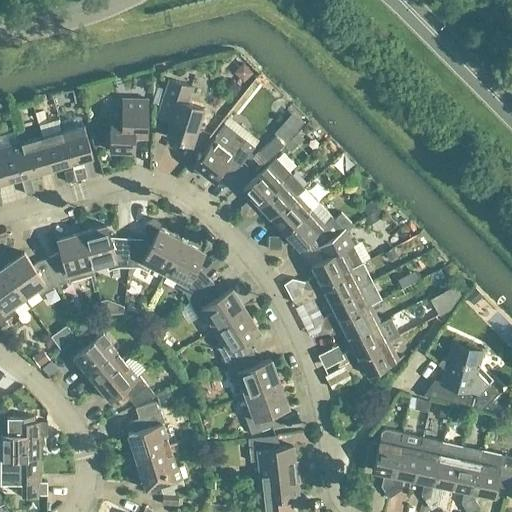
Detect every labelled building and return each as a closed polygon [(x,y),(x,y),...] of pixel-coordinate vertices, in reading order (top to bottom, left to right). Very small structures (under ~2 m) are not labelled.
[(241,61),(236,67),(236,74),(243,80),(252,70),(241,61)] [(200,117),(203,107),(186,102),(192,86),(170,79),(157,115),(171,120),(166,135),(191,143),(196,129),(211,133),(214,121),(200,117)] [(50,96),(52,112),(77,108),(74,92),(50,96)] [(147,135),(148,99),(123,98),(122,114),(110,114),(109,149),(134,150),(135,135),(147,135)] [(92,156),(83,124),(62,130),(71,162),(92,156)] [(232,175),(255,146),(225,124),(193,164),(213,180),(223,168),(232,175)] [(71,162),(62,130),(41,136),(50,168),(71,162)] [(297,131),(284,143),(290,150),(303,138),(297,131)] [(276,134),(253,154),(261,164),(284,143),(276,134)] [(29,174),(31,180),(40,177),(42,177),(40,171),(50,168),(41,136),(20,142),(29,174)] [(20,142),(0,147),(0,148),(9,180),(20,176),(22,182),(31,180),(29,174),(20,142)] [(0,182),(9,180),(0,148),(0,182)] [(257,203),(290,172),(276,156),(243,187),(251,196),(241,205),(248,205),(254,205),(257,203)] [(81,165),(72,168),(76,179),(84,177),(81,165)] [(67,182),(76,179),(72,168),(64,170),(67,182)] [(263,210),(271,218),(297,194),(304,187),(290,172),(257,203),(254,205),(254,209),(254,212),(254,215),(254,219),(263,210)] [(285,233),(310,209),(297,194),(271,218),(285,233)] [(371,198),(361,206),(367,213),(377,206),(371,198)] [(376,208),(366,214),(371,221),(381,215),(376,208)] [(310,209),(285,233),(299,248),(305,256),(345,228),(345,227),(343,228),(332,216),(324,223),(312,211),(310,209)] [(172,257),(181,240),(161,229),(161,227),(160,223),(157,219),(152,218),(147,220),(144,224),(144,228),(145,232),(143,234),(143,238),(130,237),(129,257),(128,267),(138,267),(147,272),(151,265),(164,271),(172,257)] [(129,257),(130,237),(109,236),(106,225),(81,232),(88,257),(91,266),(92,266),(105,262),(107,270),(118,267),(128,267),(129,257)] [(353,243),(345,228),(305,256),(311,264),(315,273),(304,280),(291,277),(283,282),(291,298),(300,293),(302,287),(315,291),(317,285),(362,262),(361,261),(352,244),(353,243)] [(94,274),(92,266),(91,266),(88,257),(81,232),(56,239),(60,251),(46,257),(59,284),(69,281),(94,274)] [(211,279),(197,265),(204,252),(181,240),(172,257),(164,271),(177,278),(174,285),(184,290),(189,301),(211,279)] [(392,247),(384,251),(389,259),(396,254),(392,247)] [(59,284),(46,257),(32,264),(24,252),(3,267),(23,296),(36,288),(40,294),(49,288),(59,284)] [(362,261),(361,261),(362,262),(317,285),(315,291),(302,287),(300,293),(291,298),(293,301),(299,304),(300,304),(325,291),(330,301),(372,279),(362,261)] [(23,296),(3,267),(0,268),(0,321),(15,310),(11,305),(23,296)] [(407,271),(396,277),(401,285),(412,279),(407,271)] [(245,309),(231,287),(223,292),(211,279),(189,301),(194,310),(200,320),(207,315),(215,328),(245,309)] [(339,319),(370,303),(381,298),(372,279),(330,301),(339,319)] [(456,284),(432,298),(440,313),(449,307),(461,292),(456,284)] [(380,321),(370,303),(339,319),(348,337),(380,321)] [(136,305),(132,314),(141,317),(144,309),(136,305)] [(248,337),(259,331),(245,309),(215,328),(223,340),(216,344),(222,354),(225,363),(253,350),(248,337)] [(323,317),(321,323),(334,327),(336,321),(323,317)] [(155,322),(151,329),(161,336),(168,325),(161,321),(155,322)] [(389,339),(380,321),(348,337),(354,347),(341,353),(354,357),(358,355),(389,339)] [(332,334),(334,327),(321,323),(319,330),(332,334)] [(95,381),(123,359),(108,341),(110,339),(97,324),(78,340),(83,346),(73,354),(95,381)] [(51,338),(57,350),(72,342),(65,330),(51,338)] [(398,358),(389,339),(358,355),(367,374),(398,358)] [(502,387),(478,364),(482,350),(453,342),(448,358),(442,356),(437,363),(445,369),(442,381),(434,378),(424,392),(482,408),(502,387)] [(43,347),(33,355),(39,365),(50,357),(43,347)] [(279,382),(270,358),(257,363),(253,350),(225,363),(233,383),(240,380),(245,394),(279,382)] [(341,353),(339,359),(352,364),(354,357),(341,353)] [(51,358),(42,366),(50,375),(59,367),(51,358)] [(137,377),(123,359),(95,381),(110,400),(114,396),(121,405),(130,398),(135,404),(155,394),(139,375),(137,377)] [(350,370),(352,364),(339,359),(337,366),(350,370)] [(280,409),(288,406),(279,382),(245,394),(251,408),(243,411),(251,433),(284,421),(280,409)] [(168,390),(158,394),(161,405),(172,401),(168,390)] [(417,397),(415,407),(428,410),(430,399),(417,397)] [(169,444),(162,422),(164,421),(161,410),(159,411),(156,400),(135,407),(138,417),(136,418),(140,429),(128,432),(135,455),(169,444)] [(435,401),(432,412),(444,415),(447,405),(435,401)] [(0,457),(40,457),(40,434),(47,434),(47,421),(34,421),(33,415),(6,415),(6,432),(0,432),(0,457)] [(396,484),(392,478),(393,474),(402,431),(384,427),(381,430),(379,442),(368,440),(363,464),(373,466),(373,470),(384,472),(381,485),(385,491),(396,484)] [(403,476),(413,478),(422,436),(402,431),(393,474),(392,478),(396,484),(399,489),(400,489),(403,476)] [(295,471),(293,445),(278,446),(277,434),(248,437),(250,461),(257,460),(258,475),(295,471)] [(442,440),(422,436),(413,478),(424,480),(421,494),(432,486),(433,482),(442,440)] [(453,487),(462,444),(442,440),(433,482),(432,486),(436,492),(425,499),(430,508),(439,502),(443,485),(453,487)] [(176,466),(169,444),(135,455),(145,488),(187,475),(183,464),(176,466)] [(473,491),(482,449),(462,444),(453,487),(464,489),(461,502),(465,508),(476,501),(472,495),(473,491)] [(508,488),(511,474),(511,455),(482,449),(473,491),(494,495),(496,485),(508,488)] [(40,481),(40,457),(0,457),(0,481),(22,482),(22,494),(47,494),(47,481),(40,481)] [(271,511),(285,510),(284,498),(298,496),(295,471),(258,475),(260,490),(254,490),(255,511),(271,511)] [(399,489),(396,484),(385,491),(388,496),(399,489)] [(436,492),(432,486),(421,494),(425,499),(436,492)] [(162,494),(162,504),(178,504),(178,495),(162,494)] [(467,511),(470,511),(479,506),(476,501),(465,508),(467,511)]
